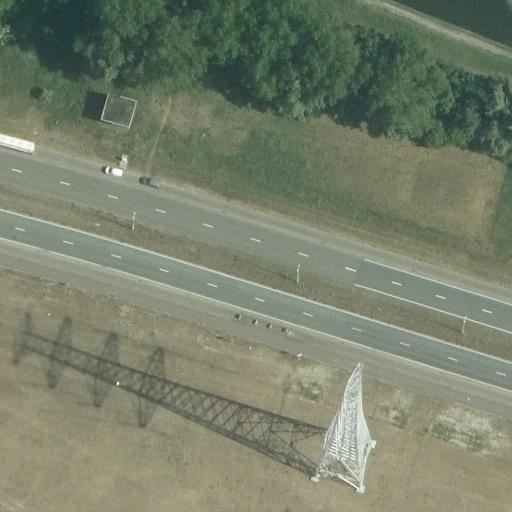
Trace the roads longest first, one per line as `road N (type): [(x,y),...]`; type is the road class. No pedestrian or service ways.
road 1 (primary): [(0,229),(511,382)]
road 2 (primary): [(511,328),(0,176)]
